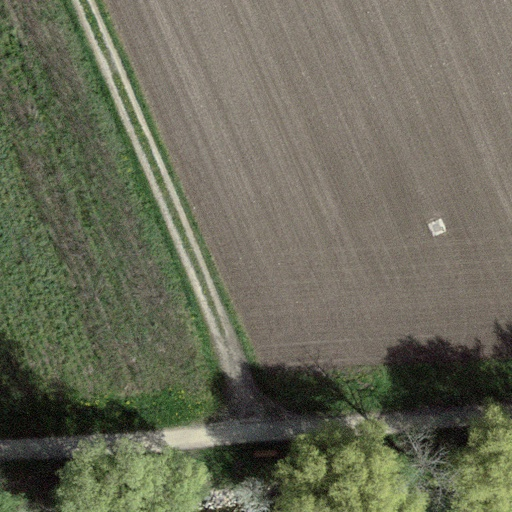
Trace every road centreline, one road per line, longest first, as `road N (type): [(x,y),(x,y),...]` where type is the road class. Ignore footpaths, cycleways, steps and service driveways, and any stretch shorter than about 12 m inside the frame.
road 1 (track): [(0,450),(511,409)]
road 2 (track): [(262,431),(82,0)]
